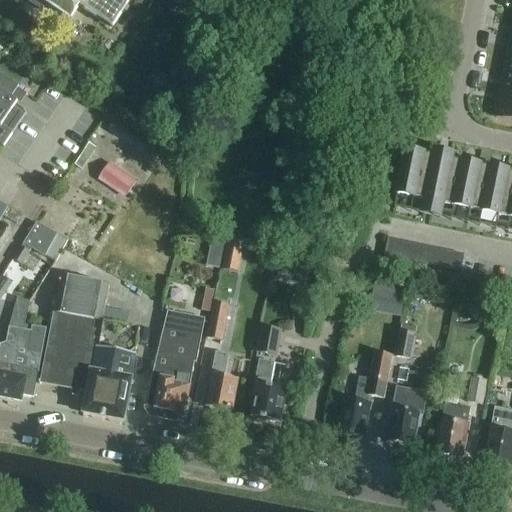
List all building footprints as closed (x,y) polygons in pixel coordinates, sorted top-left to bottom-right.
[(30,0),(27,5),(42,15),(47,7),(69,22),(78,9),(110,30),(130,0),(131,0),(134,2),(135,0),(30,0)] [(511,66),(506,66),(501,92),(511,93),(511,66)] [(0,75),(0,145),(3,148),(25,115),(14,107),(16,104),(9,99),(10,99),(19,105),(26,95),(16,89),(17,87),(0,75)] [(511,93),(501,92),(495,119),(511,122),(511,93)] [(113,123),(108,132),(144,153),(149,144),(113,123)] [(511,174),(405,152),(396,196),(511,220),(511,174)] [(136,182),(108,164),(97,181),(124,200),(136,182)] [(283,221),(280,247),(311,252),(312,249),(317,250),(318,244),(313,244),(313,242),(305,241),(307,225),(283,221)] [(67,241),(66,241),(36,224),(21,249),(13,261),(20,266),(30,250),(55,264),(67,241)] [(221,272),(225,273),(237,275),(243,244),(227,240),(221,272)] [(459,275),(463,256),(387,241),(383,259),(459,275)] [(283,260),(278,278),(288,281),(293,263),(283,260)] [(60,278),(39,385),(87,394),(83,415),(122,422),(122,421),(128,422),(132,399),(128,398),(136,358),(140,330),(101,323),(108,287),(60,278)] [(0,300),(11,285),(1,279),(0,280),(0,300)] [(369,307),(399,313),(404,286),(374,281),(369,307)] [(209,315),(213,293),(205,291),(200,313),(209,315)] [(205,340),(208,341),(222,343),(229,308),(212,305),(205,340)] [(144,412),(149,419),(176,424),(183,418),(190,387),(189,387),(193,365),(195,365),(204,321),(167,314),(154,366),(144,412)] [(0,399),(21,403),(22,397),(33,399),(38,373),(46,330),(32,328),(31,333),(24,370),(0,365),(0,399)] [(255,354),(276,358),(281,332),(260,328),(255,354)] [(0,365),(24,370),(31,333),(8,329),(5,344),(3,345),(0,345),(0,365)] [(393,359),(410,362),(416,336),(398,333),(393,359)] [(213,374),(207,409),(229,413),(232,401),(234,401),(238,380),(224,377),(228,354),(214,351),(210,374),(213,374)] [(344,401),(337,434),(362,438),(370,398),(383,401),(392,357),(375,354),(369,382),(360,380),(355,403),(344,401)] [(251,419),(279,424),(285,392),(268,388),(273,363),(259,361),(252,396),(255,396),(251,419)] [(466,404),(482,407),(486,383),(480,382),(481,378),(473,376),(472,381),(470,380),(466,404)] [(390,423),(386,443),(412,448),(416,428),(418,428),(420,419),(417,419),(418,417),(420,417),(425,396),(397,391),(393,410),(391,410),(388,422),(390,423)] [(491,432),(485,462),(510,467),(511,457),(511,400),(509,400),(506,412),(494,410),(490,431),(491,432)] [(440,423),(435,453),(460,458),(466,428),(465,428),(468,410),(445,406),(441,423),(440,423)]
